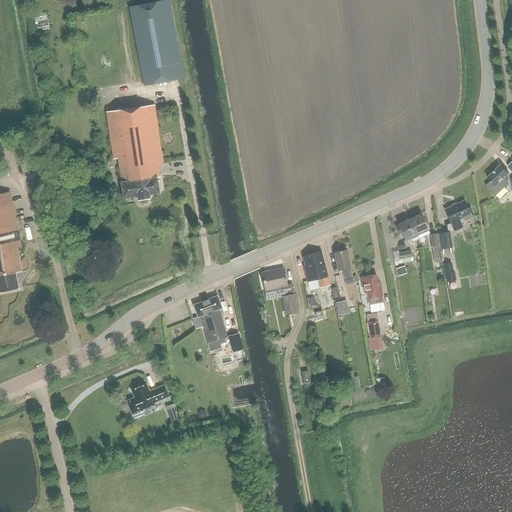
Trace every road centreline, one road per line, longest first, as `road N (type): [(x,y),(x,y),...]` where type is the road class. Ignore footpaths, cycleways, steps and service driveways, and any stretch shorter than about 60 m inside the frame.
road 1 (secondary): [(257,257),(419,187),(463,152),(489,84),(480,0)]
road 2 (secondary): [(0,393),(86,355),(144,309),(226,271)]
